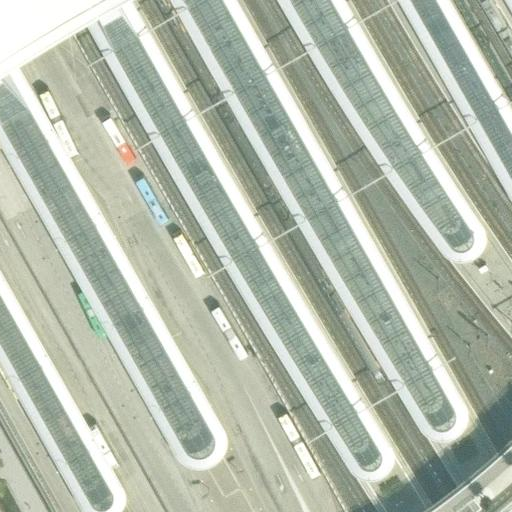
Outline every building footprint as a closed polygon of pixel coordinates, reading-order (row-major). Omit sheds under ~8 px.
[(0,0),(0,40),(24,26),(70,0),(0,0)] [(79,0),(86,11),(239,277),(353,465),(357,472),(369,472),(376,473),(381,472),(389,468),(395,456),(395,444),(313,305),(202,118),(134,0),(79,0)] [(174,0),(277,172),(422,421),(443,437),(452,434),(461,428),(468,415),(468,398),(298,100),(242,0),(174,0)] [(478,210),(400,84),(353,6),(349,0),(284,0),(306,37),(396,182),(452,257),(464,257),(473,256),(481,249),(484,236),(486,224),(478,210)] [(404,0),(433,50),(494,160),(511,193),(511,102),(473,32),(453,0),(404,0)] [(194,446),(0,105),(0,130),(184,452),(187,457),(191,460),(196,463),(202,464),(208,464),(213,463),(218,460),(222,456),(225,451),(227,446),(227,440),(226,434),(224,429),(10,54),(5,45),(0,47),(0,60),(213,435),(215,438),(215,441),(215,443),(214,446),(213,448),(211,450),(208,451),(206,452),(203,452),(200,452),(198,450),(196,449),(194,446)] [(0,60),(0,105),(194,446),(196,449),(198,450),(200,452),(203,452),(206,452),(208,451),(211,450),(213,448),(214,446),(215,443),(215,441),(215,438),(213,435),(0,60)] [(96,500),(0,331),(0,355),(86,507),(89,511),(90,511),(122,511),(124,510),(127,505),(129,500),(129,494),(128,489),(126,484),(0,262),(0,286),(115,489),(117,492),(117,495),(117,498),(116,500),(115,503),(113,505),(111,506),(108,507),(105,507),(103,506),(100,505),(98,503),(96,500)] [(0,286),(0,331),(96,500),(98,503),(100,505),(103,506),(105,507),(108,507),(111,506),(113,505),(115,503),(116,500),(117,498),(117,495),(117,492),(115,489),(0,286)] [(56,511),(0,412),(0,508),(2,511),(56,511)]
